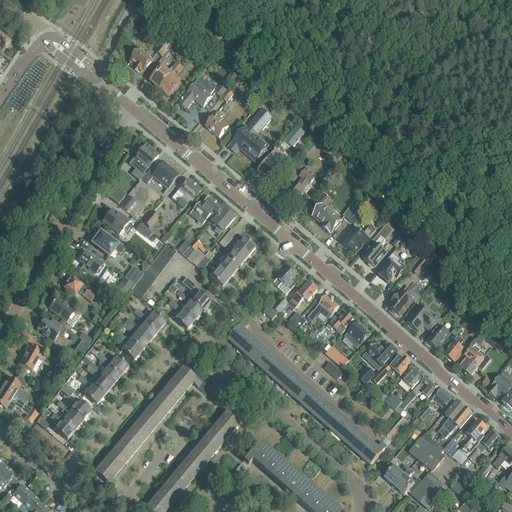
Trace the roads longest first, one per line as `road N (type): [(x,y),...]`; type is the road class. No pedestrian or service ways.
road 1 (residential): [(511,431),(289,241)]
road 2 (residential): [(0,328),(132,108)]
road 3 (residential): [(289,241),(132,108)]
road 4 (residential): [(59,484),(151,375),(199,344)]
road 5 (residential): [(359,511),(353,482),(231,374)]
road 6 (residential): [(233,309),(371,437)]
road 7 (residential): [(131,511),(122,503),(231,374)]
